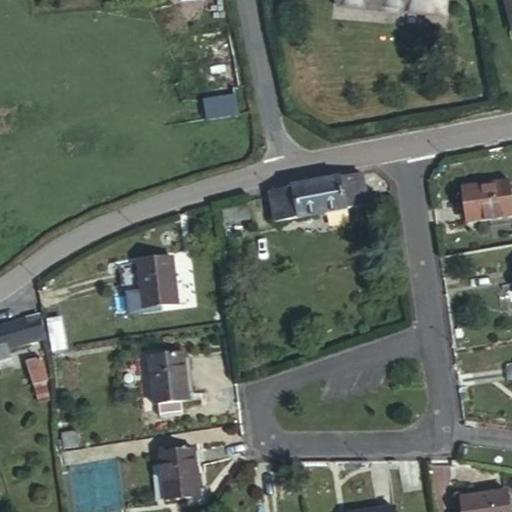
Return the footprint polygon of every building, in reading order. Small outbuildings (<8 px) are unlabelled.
[(340,0),(340,5),(444,15),(445,0),(340,0)] [(227,31),(222,32),(232,89),(235,88),(241,87),(235,59),(230,42),(227,31)] [(232,89),(222,32),(192,37),(207,120),(237,116),(234,102),(232,89)] [(367,175),(271,193),(277,223),(373,205),(367,175)] [(463,188),(467,223),(511,217),(511,199),(510,183),(463,188)] [(139,263),(144,310),(179,306),(173,259),(139,263)] [(0,328),(0,353),(9,351),(47,341),(41,318),(0,328)] [(9,351),(0,353),(0,361),(11,359),(9,351)] [(154,406),(159,405),(181,402),(189,401),(184,354),(149,359),(154,406)] [(31,364),(39,385),(51,380),(42,358),(31,364)] [(181,402),(159,405),(161,418),(183,415),(181,402)] [(159,456),(165,501),(199,498),(194,451),(159,456)] [(459,499),(461,511),(508,511),(506,493),(459,499)]
